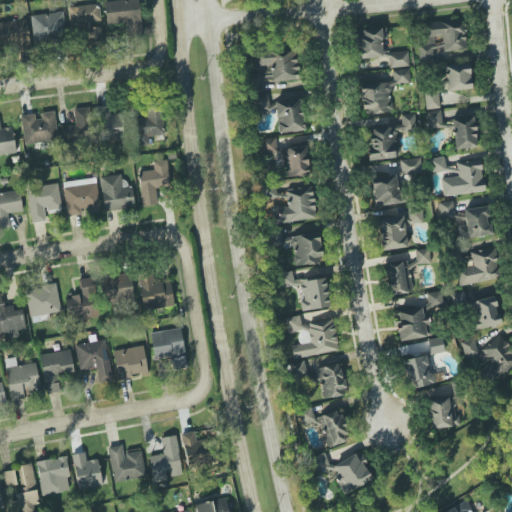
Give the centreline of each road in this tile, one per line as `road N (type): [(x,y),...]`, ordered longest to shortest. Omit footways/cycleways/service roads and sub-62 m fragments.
road 1 (secondary): [(285,511),(229,211),(206,0)]
road 2 (secondary): [(180,19),(199,209),(250,511)]
road 3 (residential): [(0,263),(159,238),(177,238),(187,255),(208,377),(203,397),(85,423)]
road 4 (residential): [(324,0),(380,415)]
road 5 (residential): [(180,19),(425,0)]
road 6 (residential): [(161,0),(165,45),(158,65),(15,91)]
